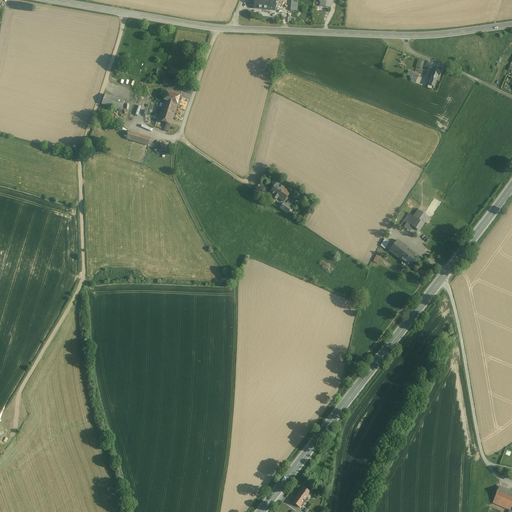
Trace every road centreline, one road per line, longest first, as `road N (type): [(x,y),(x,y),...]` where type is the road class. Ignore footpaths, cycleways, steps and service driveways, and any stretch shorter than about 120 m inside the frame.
road 1 (track): [(219,511),(232,431),(236,284),(174,169),(179,135)]
road 2 (primary): [(259,511),(444,272)]
road 3 (track): [(82,156),(84,280),(22,388),(11,440)]
road 4 (secondary): [(231,28),(407,36),(511,24)]
road 5 (residential): [(444,272),(481,453),(511,470)]
road 6 (secondary): [(51,0),(231,28)]
